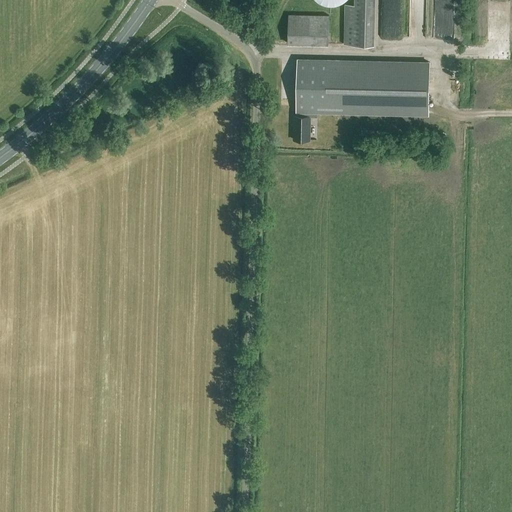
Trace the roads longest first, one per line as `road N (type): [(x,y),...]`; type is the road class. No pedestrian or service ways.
road 1 (unclassified): [(245,511),(255,64),(239,42),(170,0)]
road 2 (primary): [(0,159),(90,78),(149,0)]
